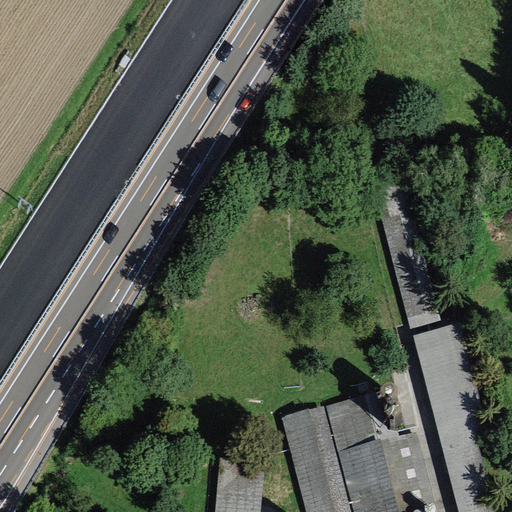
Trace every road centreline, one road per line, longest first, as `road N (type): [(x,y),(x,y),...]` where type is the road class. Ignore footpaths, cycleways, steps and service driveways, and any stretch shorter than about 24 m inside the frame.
road 1 (motorway): [(0,440),(282,0)]
road 2 (motorway): [(217,0),(0,341)]
